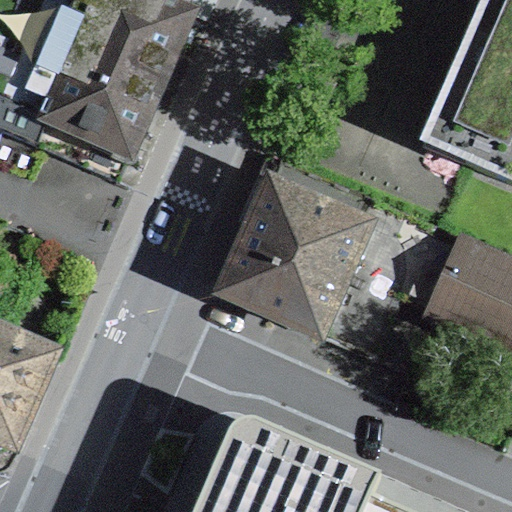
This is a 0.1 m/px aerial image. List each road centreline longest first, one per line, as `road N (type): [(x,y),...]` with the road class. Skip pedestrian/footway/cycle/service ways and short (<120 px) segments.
road 1 (residential): [(138,315),(511,481)]
road 2 (primary): [(138,315),(276,0)]
road 3 (primary): [(49,511),(138,315)]
